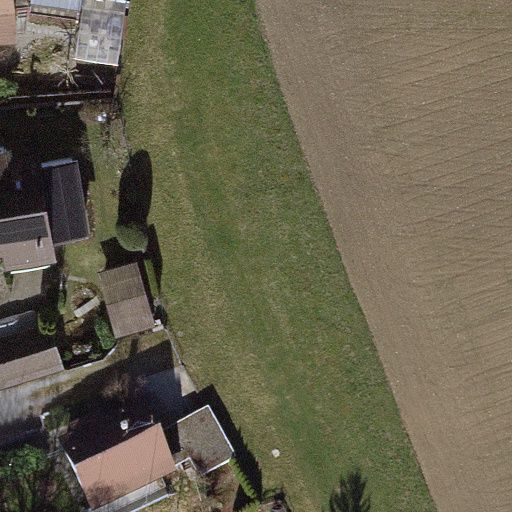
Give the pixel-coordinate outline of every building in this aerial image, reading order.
[(0,0),(0,50),(14,50),(10,0),(0,0)] [(79,0),(27,0),(26,13),(77,19),(79,0)] [(34,144),(0,149),(0,261),(50,254),(48,242),(85,237),(73,155),(36,160),(34,144)] [(137,266),(96,276),(112,344),(153,334),(137,266)] [(48,325),(0,341),(0,383),(61,364),(48,325)] [(84,511),(125,511),(179,486),(143,411),(102,431),(96,420),(64,436),(69,447),(56,453),(84,511)] [(171,433),(199,485),(234,466),(206,414),(171,433)]
